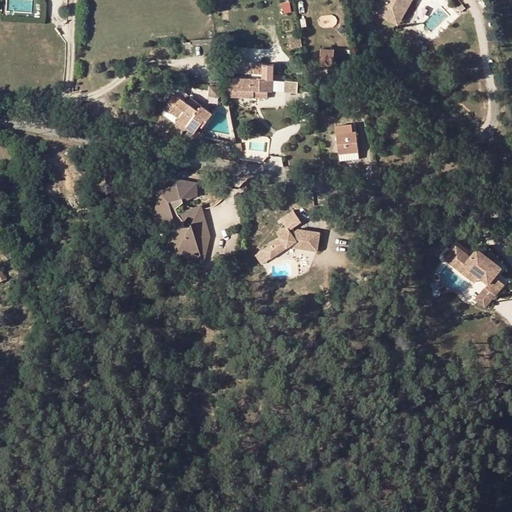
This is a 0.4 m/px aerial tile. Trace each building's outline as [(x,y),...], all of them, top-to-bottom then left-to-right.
[(385,0),(378,0),(372,12),(394,24),(407,0),(402,0),(394,18),(380,9),(385,0)] [(385,0),(380,9),(394,18),(402,0),(385,0)] [(189,43),(179,44),(181,58),(190,57),(189,43)] [(332,65),(333,49),(321,48),(320,65),(332,65)] [(251,63),(232,62),(232,72),(251,73),(251,63)] [(350,67),(340,64),(338,73),(348,75),(350,67)] [(227,79),(228,96),(253,97),(266,97),(266,92),(272,92),(270,80),(259,80),(227,79)] [(284,80),(284,92),(297,93),(297,81),(284,80)] [(218,88),(209,88),(208,105),(217,105),(218,88)] [(201,106),(197,111),(193,107),(188,104),(174,95),(165,107),(179,117),(187,124),(186,126),(193,131),(198,124),(201,126),(211,112),(201,106)] [(192,99),(188,104),(193,107),(197,102),(192,99)] [(175,123),(183,129),(186,126),(187,124),(179,117),(175,123)] [(338,153),(358,151),(356,132),(336,133),(338,153)] [(358,151),(338,153),(338,160),(358,158),(358,151)] [(279,231),(268,238),(275,250),(292,240),(294,243),(315,247),(318,229),(300,225),(291,231),(288,225),(301,218),(294,207),(281,215),(286,223),(277,228),(279,231)] [(155,224),(146,228),(149,236),(159,232),(155,224)] [(197,245),(189,238),(179,246),(187,254),(197,245)] [(260,243),(267,255),(275,250),(268,238),(260,243)] [(454,249),(444,260),(456,272),(460,267),(477,282),(484,288),(489,282),(497,273),(474,252),(466,260),(454,249)] [(477,282),(460,267),(456,272),(473,286),(477,282)] [(498,290),(489,282),(484,288),(468,305),(478,313),(498,290)] [(90,379),(80,380),(81,389),(90,388),(90,379)]
